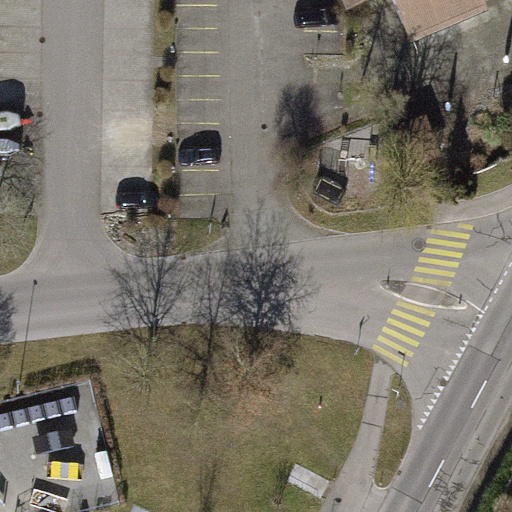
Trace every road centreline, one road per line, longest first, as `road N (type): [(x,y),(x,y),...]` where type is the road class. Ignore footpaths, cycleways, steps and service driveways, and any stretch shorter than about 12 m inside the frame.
road 1 (tertiary): [(0,321),(331,283),(423,294),(511,320)]
road 2 (secondary): [(418,511),(511,337)]
